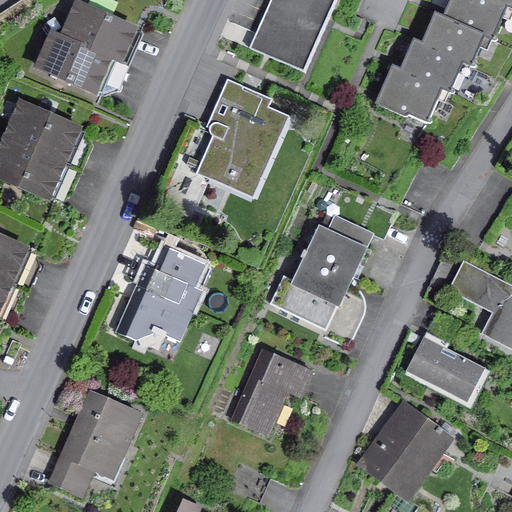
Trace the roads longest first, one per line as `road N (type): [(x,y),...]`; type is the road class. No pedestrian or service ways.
road 1 (residential): [(309,511),(425,257),(511,110)]
road 2 (residential): [(212,0),(35,394)]
